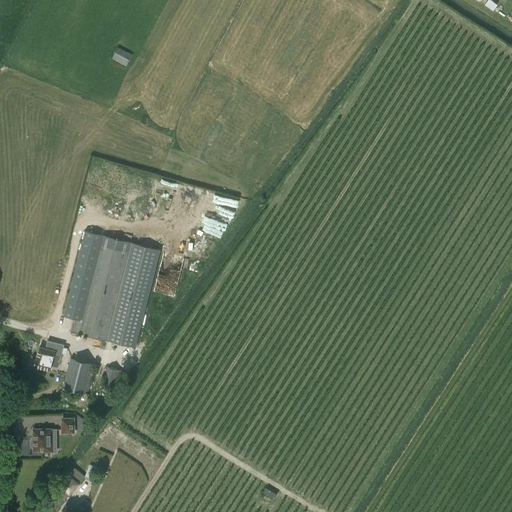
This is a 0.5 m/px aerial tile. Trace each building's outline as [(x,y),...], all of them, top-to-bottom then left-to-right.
[(117,46),(111,58),(126,66),(132,54),(117,46)] [(239,197),(220,193),(218,202),(237,207),(239,197)] [(85,230),(63,315),(73,317),(70,331),(135,347),(147,300),(160,249),(85,230)] [(37,357),(37,358),(33,360),(32,363),(35,365),(50,370),(51,366),(58,368),(64,348),(65,345),(48,340),(46,348),(39,346),(36,357),(37,357)] [(70,357),(63,388),(88,394),(96,364),(70,357)] [(107,367),(103,382),(120,387),(124,371),(107,367)] [(34,415),(35,423),(52,422),(51,414),(34,415)] [(74,418),(62,418),(61,433),(74,433),(74,418)] [(51,456),(51,433),(28,433),(28,442),(27,443),(26,444),(26,446),(27,448),(29,450),(29,454),(39,454),(39,455),(51,456)] [(80,483),(79,483),(83,478),(94,482),(98,470),(88,466),(85,476),(75,467),(69,474),(60,485),(54,492),(53,492),(45,501),(47,502),(38,511),(56,511),(57,511),(57,510),(62,504),(62,505),(66,501),(65,500),(70,494),(80,483)]
